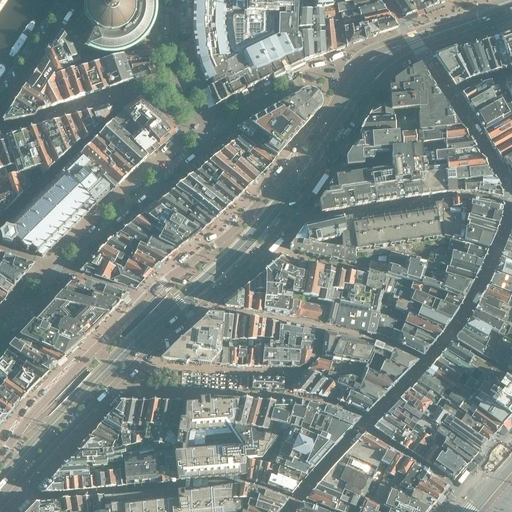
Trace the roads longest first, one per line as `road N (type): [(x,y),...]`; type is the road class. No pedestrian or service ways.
road 1 (tertiary): [(352,65),(290,169),(221,240),(142,301),(0,455)]
road 2 (residential): [(208,135),(86,241),(0,334)]
road 3 (residential): [(0,128),(173,75)]
road 4 (tertiary): [(509,0),(409,34),(352,65)]
road 5 (residential): [(352,65),(296,83),(208,135)]
road 6 (residential): [(0,107),(72,0)]
